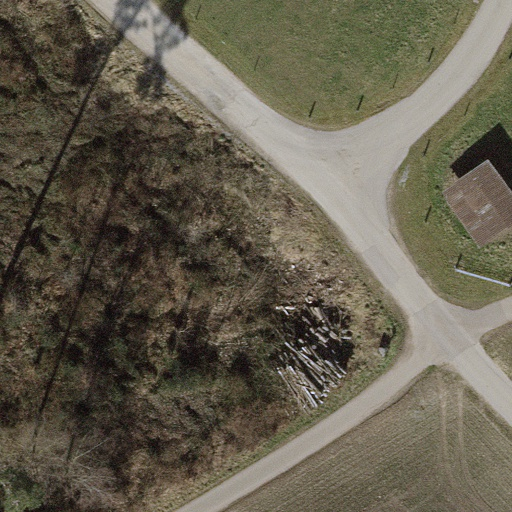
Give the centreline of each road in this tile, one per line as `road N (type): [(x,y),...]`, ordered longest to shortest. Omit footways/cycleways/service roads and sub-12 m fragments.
road 1 (track): [(119,0),(342,200),(449,341)]
road 2 (track): [(197,511),(379,397),(449,341)]
road 3 (track): [(342,200),(483,61),(511,0)]
